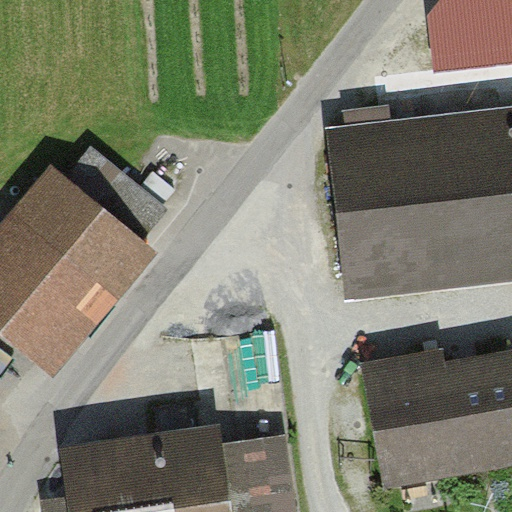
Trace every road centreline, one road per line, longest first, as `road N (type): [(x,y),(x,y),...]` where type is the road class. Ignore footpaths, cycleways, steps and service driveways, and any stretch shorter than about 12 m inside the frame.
road 1 (unclassified): [(389,0),(154,293),(4,511)]
road 2 (track): [(344,511),(311,339),(245,183)]
road 3 (track): [(511,305),(311,339)]
